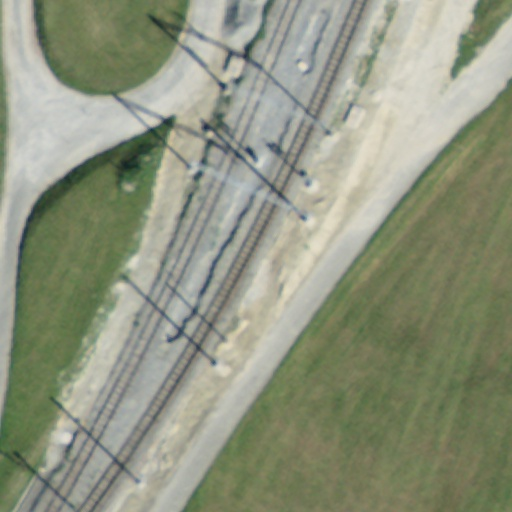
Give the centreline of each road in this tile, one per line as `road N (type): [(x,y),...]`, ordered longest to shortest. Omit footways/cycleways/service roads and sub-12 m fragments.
road 1 (track): [(511,43),(344,249),(165,511)]
road 2 (track): [(45,118),(112,122),(162,95),(192,55),(207,0)]
road 3 (track): [(45,118),(24,161),(0,324)]
road 4 (residential): [(17,0),(19,67),(45,118)]
